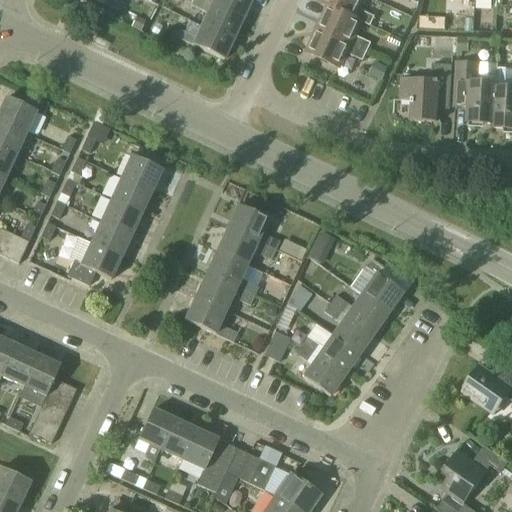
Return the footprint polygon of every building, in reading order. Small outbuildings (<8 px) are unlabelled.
[(92,0),(104,5),(121,13),(125,5),(113,0),(92,0)] [(194,0),(191,8),(197,10),(207,15),(202,26),(233,41),(242,23),(242,22),(195,0),(194,0)] [(195,0),(242,22),(252,2),(248,0),(195,0)] [(362,0),(323,0),(321,4),(328,8),(354,19),(359,21),(361,22),(370,26),(375,17),(367,14),(358,10),(362,0)] [(452,0),(452,9),(474,10),(474,0),(452,0)] [(318,30),(366,53),(367,52),(371,43),(355,36),(361,23),(361,22),(359,21),(354,19),(328,8),(318,30)] [(180,31),(176,39),(192,46),(224,61),(233,42),(233,41),(202,26),(201,28),(196,38),(180,31)] [(366,53),(318,30),(307,53),(340,69),(347,53),(363,61),(366,53)] [(388,43),(399,48),(402,41),(391,37),(388,43)] [(457,52),(462,53),(468,53),(469,39),(458,39),(457,52)] [(496,89),(497,89),(497,85),(478,84),(479,65),(457,64),(455,108),(469,109),(468,124),(494,125),(493,129),(494,129),(496,89)] [(381,82),(387,70),(376,65),(370,77),(381,82)] [(450,110),(452,67),(433,65),(432,81),(402,80),(401,102),(412,102),(411,122),(434,124),(435,114),(437,114),(437,110),(450,110)] [(496,89),(494,129),(511,130),(511,90),(497,89),(496,89)] [(0,111),(0,122),(26,135),(36,113),(43,116),(49,105),(26,94),(21,105),(6,98),(0,111)] [(0,149),(16,157),(26,135),(0,122),(0,149)] [(87,137),(81,151),(89,155),(96,141),(87,137)] [(67,138),(61,152),(69,156),(76,141),(67,138)] [(0,175),(6,178),(16,157),(0,149),(0,175)] [(121,179),(151,193),(162,171),(132,157),(121,179)] [(58,160),(52,174),(60,178),(67,164),(58,160)] [(68,182),(77,186),(87,164),(78,160),(68,182)] [(141,215),(151,193),(121,179),(111,201),(141,215)] [(77,186),(68,182),(62,196),(70,200),(77,186)] [(49,183),(42,197),(51,201),(57,187),(49,183)] [(131,237),(141,215),(111,201),(101,223),(131,237)] [(58,204),(52,218),(60,222),(67,208),(58,204)] [(39,205),(33,217),(41,221),(47,209),(39,205)] [(227,230),(276,252),(280,243),(262,235),(268,220),(238,206),(227,230)] [(121,259),(131,237),(101,223),(91,245),(121,259)] [(51,243),(57,230),(48,225),(42,239),(51,243)] [(27,226),(21,239),(29,243),(35,230),(27,226)] [(271,261),(276,252),(227,230),(217,253),(247,266),(253,253),(271,261)] [(0,256),(8,260),(19,238),(8,233),(0,249),(0,256)] [(325,264),(333,239),(318,234),(310,258),(325,264)] [(19,238),(8,260),(19,265),(29,243),(21,239),(19,238)] [(111,281),(121,259),(91,245),(81,266),(74,263),(67,277),(89,287),(95,274),(111,281)] [(217,253),(206,275),(255,298),(259,288),(241,280),(247,266),(217,253)] [(361,296),(388,315),(403,294),(380,278),(385,270),(373,261),(367,269),(375,275),(361,296)] [(250,307),(255,298),(206,275),(195,298),(226,312),(232,298),(250,307)] [(374,336),(388,315),(361,296),(352,308),(336,297),(330,305),(374,336)] [(226,312),(195,298),(185,322),(215,336),(234,344),(239,334),(220,325),(226,312)] [(332,337),(359,356),(374,336),(330,305),(323,315),(339,327),(332,337)] [(290,341),(275,335),(265,358),(279,365),(290,341)] [(345,377),(359,356),(332,337),(323,350),(307,338),(301,346),(302,346),(345,377)] [(0,376),(2,377),(16,347),(0,339),(0,376)] [(345,377),(302,346),(295,356),(311,367),(303,379),(330,398),(345,377)] [(23,388),(37,357),(16,347),(2,377),(23,388)] [(49,391),(54,380),(60,368),(37,357),(23,388),(45,398),(49,391)] [(511,368),(503,362),(492,376),(479,367),(461,393),(487,411),(497,398),(503,403),(507,398),(511,401),(511,368)] [(54,380),(49,391),(71,402),(76,391),(54,380)] [(45,398),(43,402),(66,413),(71,402),(49,391),(45,398)] [(43,402),(38,413),(61,424),(66,413),(43,402)] [(160,451),(174,421),(152,411),(138,441),(160,451)] [(38,413),(33,424),(56,434),(61,424),(38,413)] [(9,420),(5,428),(20,435),(24,426),(9,420)] [(182,461),(196,431),(174,421),(160,451),(182,461)] [(56,434),(33,424),(28,435),(51,445),(56,434)] [(226,474),(237,451),(218,442),(196,431),(182,461),(203,471),(196,486),(216,495),(214,499),(226,474)] [(437,511),(473,511),(464,505),(491,467),(501,474),(508,464),(484,447),(473,463),(458,452),(443,472),(450,477),(440,490),(447,495),(436,510),(436,511),(435,510),(437,511)] [(237,480),(248,456),(237,451),(226,474),(214,499),(225,506),(237,480)] [(237,480),(265,492),(276,469),(248,456),(237,480)] [(0,496),(20,505),(30,483),(0,468),(0,496)] [(124,472),(120,481),(134,487),(139,478),(124,472)] [(276,497),(296,511),(309,511),(320,497),(290,476),(276,497)] [(146,481),(141,491),(156,498),(161,488),(146,481)] [(168,492),(163,502),(178,509),(182,499),(168,492)] [(0,511),(16,511),(20,505),(0,496),(0,511)] [(296,511),(276,497),(265,511),(296,511)] [(210,511),(222,511),(225,508),(216,503),(210,511)]
